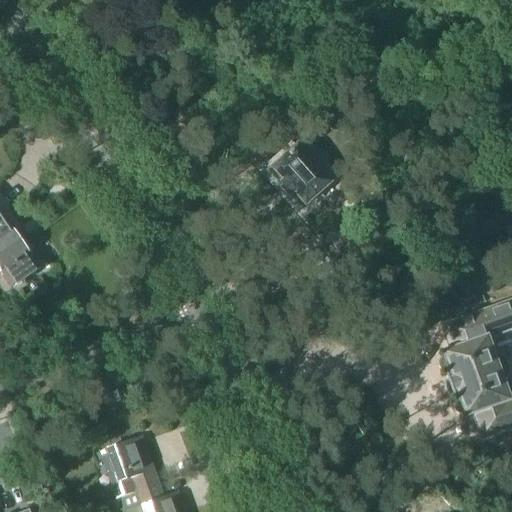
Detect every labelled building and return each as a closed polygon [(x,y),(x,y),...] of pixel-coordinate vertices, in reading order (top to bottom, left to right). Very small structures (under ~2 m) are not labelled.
[(303,206),(326,184),(294,149),(270,170),(282,183),(278,186),(288,196),(291,193),(303,206)] [(0,275),(10,291),(39,271),(0,214),(0,275)] [(377,250),(391,242),(378,221),(360,232),(369,246),(373,244),(377,250)] [(459,299),(463,311),(484,304),(480,291),(459,299)] [(509,373),(508,367),(505,363),(500,360),(494,359),(487,340),(507,333),(511,331),(511,302),(441,328),(450,352),(443,355),(444,358),(440,360),(438,364),(438,369),(441,372),(445,374),(450,373),(452,380),(447,382),(452,395),(457,393),(459,400),(455,403),(453,407),(453,411),(456,415),(460,416),(465,416),(466,419),(473,416),(482,441),(511,429),(511,400),(509,402),(503,383),(507,379),(509,373)] [(136,495),(157,487),(152,474),(153,473),(140,439),(104,452),(113,475),(109,476),(118,500),(122,500),(122,511),(130,511),(141,508),(136,495)] [(157,487),(136,495),(141,508),(130,511),(182,511),(176,495),(162,500),(157,487)]
